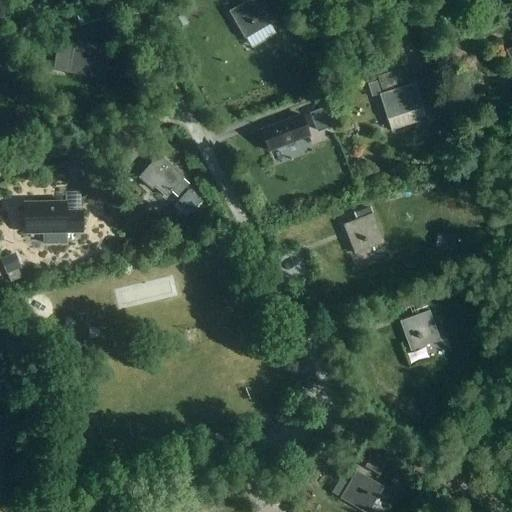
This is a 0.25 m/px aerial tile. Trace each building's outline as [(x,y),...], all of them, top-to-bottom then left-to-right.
[(239,0),(241,3),(228,10),(244,37),(272,22),(259,0),(239,0)] [(181,16),(171,21),(176,29),(186,24),(181,16)] [(104,79),(109,51),(101,49),(101,45),(73,41),(69,65),(93,69),(92,77),(104,79)] [(397,70),(377,77),(381,90),(402,84),(397,70)] [(370,97),(378,95),(375,83),(366,86),(370,97)] [(421,107),(421,106),(414,84),(378,95),(389,130),(414,123),(410,111),(421,107)] [(328,101),(324,92),(317,94),(321,104),(328,101)] [(330,127),(322,108),(309,113),(316,133),(330,127)] [(300,114),(259,130),(267,152),(309,136),(300,114)] [(426,120),(413,131),(424,144),(437,133),(426,120)] [(182,178),(157,156),(139,178),(151,189),(154,186),(166,196),(171,191),(177,196),(187,184),(181,179),(182,178)] [(65,244),(65,234),(82,233),(81,209),(79,209),(65,210),(64,202),(22,203),(22,229),(43,229),(43,245),(65,244)] [(354,254),(384,242),(372,212),(342,223),(354,254)] [(439,233),(436,251),(452,254),(455,235),(439,233)] [(0,258),(0,261),(6,274),(17,270),(13,262),(10,254),(0,258)] [(424,290),(404,297),(408,307),(427,301),(424,290)] [(431,311),(401,321),(412,350),(442,340),(431,311)] [(5,403),(0,405),(0,419),(2,422),(13,416),(5,403)] [(0,446),(12,439),(2,422),(0,419),(0,446)] [(364,511),(366,511),(382,485),(355,469),(339,497),(364,511)]
